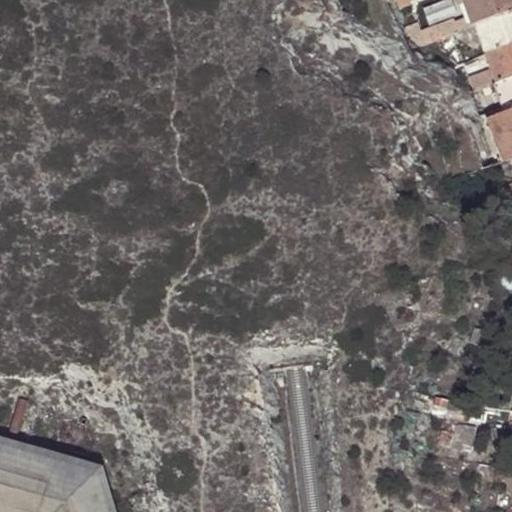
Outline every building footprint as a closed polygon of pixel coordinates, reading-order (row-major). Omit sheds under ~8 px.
[(511,0),(455,0),(458,6),(465,4),(470,18),(473,26),(511,11),(511,0)] [(511,44),(511,11),(473,26),(478,38),(484,55),(511,44)] [(457,32),(473,26),(470,18),(454,24),(457,32)] [(405,26),(413,48),(425,44),(420,31),(417,21),(405,26)] [(439,38),(457,32),(454,24),(453,22),(434,30),(433,26),(420,31),(425,44),(439,38)] [(444,51),(478,38),(473,26),(457,32),(439,38),(444,51)] [(489,69),(494,84),(511,76),(511,44),(484,55),(489,69)] [(481,89),(494,84),(489,69),(469,77),(474,91),(481,89)] [(486,119),(502,162),(511,158),(511,76),(494,84),(505,112),(491,117),(486,119)] [(481,89),(491,117),(505,112),(494,84),(481,89)] [(486,333),(475,329),(470,344),(481,347),(486,333)] [(477,437),(477,435),(478,430),(460,428),(457,451),(475,453),(477,437)] [(116,511),(104,468),(41,450),(0,438),(0,511),(116,511)]
